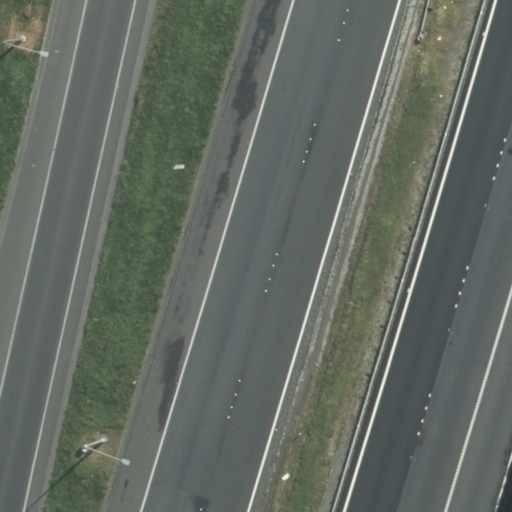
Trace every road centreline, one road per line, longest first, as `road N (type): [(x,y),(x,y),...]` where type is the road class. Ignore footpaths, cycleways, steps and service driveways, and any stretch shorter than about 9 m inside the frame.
road 1 (motorway): [(195,511),(349,0)]
road 2 (motorway): [(15,511),(76,127),(105,0)]
road 3 (motorway): [(511,117),(395,511)]
road 4 (motorway): [(511,364),(464,511)]
